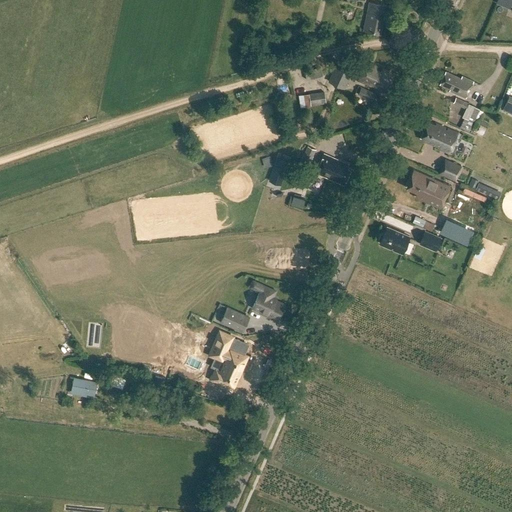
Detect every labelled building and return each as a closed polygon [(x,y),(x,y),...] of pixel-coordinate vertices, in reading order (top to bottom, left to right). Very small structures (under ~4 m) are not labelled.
[(363,31),(379,34),(382,19),(387,20),(389,8),(369,4),(363,31)] [(337,61),(328,81),(344,88),(353,69),(337,61)] [(365,63),(357,81),(385,94),(392,79),(388,77),(390,74),(381,70),(380,73),(374,71),(376,67),(365,63)] [(451,92),(466,99),(474,80),(462,75),(461,79),(445,72),(440,85),(452,90),(451,92)] [(354,99),(368,105),(370,100),(373,101),(376,94),(359,87),(354,99)] [(324,92),(309,94),(310,105),(326,103),(324,92)] [(475,119),(479,110),(472,107),(473,106),(456,98),(453,104),(465,109),(462,116),(464,118),(461,124),(471,129),(472,125),(467,122),(469,117),(475,119)] [(445,128),(436,124),(436,126),(429,123),(422,139),(440,146),(439,148),(449,153),(457,133),(448,129),(447,131),(444,130),(445,128)] [(299,164),(307,167),(314,149),(307,146),(299,164)] [(349,171),(346,169),(348,165),(324,154),(316,173),(343,185),(349,171)] [(261,159),(264,168),(272,165),(269,156),(261,159)] [(440,173),(456,179),(462,166),(446,159),(440,173)] [(414,170),(407,187),(418,191),(416,196),(427,201),(429,196),(442,202),(449,185),(414,170)] [(414,222),(424,227),(426,221),(416,217),(414,222)] [(441,232),(467,243),(472,232),(446,221),(441,232)] [(381,234),(379,239),(380,241),(379,242),(402,252),(409,236),(386,226),(383,233),(381,234)] [(425,231),(419,243),(435,250),(441,238),(425,231)] [(262,285),(252,307),(260,311),(259,312),(278,320),(285,304),(276,300),(276,299),(273,297),(276,291),(262,285)] [(242,331),(249,317),(227,307),(221,321),(242,331)] [(219,371),(216,379),(235,387),(240,376),(239,375),(240,371),(243,372),(249,358),(236,352),(240,342),(242,343),(242,342),(240,341),(238,345),(229,341),(230,339),(222,335),(216,348),(222,350),(218,358),(227,362),(222,372),(219,371)] [(72,391),(91,395),(94,382),(74,378),(72,391)]
